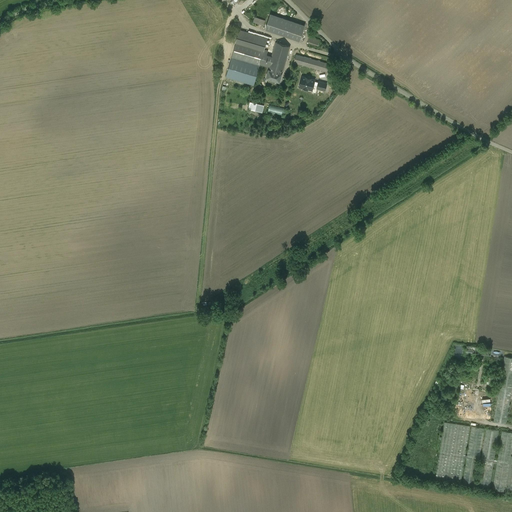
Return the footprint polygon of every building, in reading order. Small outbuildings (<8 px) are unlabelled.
[(305,26),(271,14),(266,28),(300,40),(305,26)] [(265,25),(267,19),(256,16),(254,22),(265,25)] [(267,38),(240,30),(237,42),(263,50),(264,49),(267,38)] [(237,42),(236,42),(232,58),(259,66),(260,62),(262,54),(263,50),(237,42)] [(290,47),(276,42),(272,57),(266,55),(262,54),(260,62),(269,65),(283,69),(290,47)] [(318,61),(296,55),(294,62),(316,69),(318,61)] [(259,66),(232,58),(226,77),(253,85),(259,66)] [(283,69),(269,65),(266,78),(270,79),(269,82),(274,83),(275,81),(279,82),(283,69)] [(306,78),(302,77),(299,86),(304,88),(303,88),(308,89),(312,90),(313,85),(317,86),(319,82),(314,81),(314,80),(310,79),(311,78),(306,77),(306,78)] [(263,113),(266,105),(252,101),(249,108),(263,113)] [(284,116),(286,109),(270,105),(268,112),(284,116)] [(218,302),(209,304),(211,311),(220,309),(218,302)] [(492,349),(467,345),(466,352),(491,356),(492,349)] [(497,374),(488,372),(491,356),(466,352),(456,415),(494,422),(499,385),(496,384),(497,374)] [(511,357),(504,356),(499,385),(494,422),(506,424),(511,388),(511,357)] [(511,450),(511,432),(502,431),(497,460),(494,460),(499,430),(486,428),(481,458),(480,458),(485,428),(472,426),(467,455),(465,455),(470,426),(445,422),(435,480),(461,484),(465,458),(467,458),(462,485),(475,487),(479,460),(481,460),(477,487),(490,489),(494,462),(497,463),(493,489),(511,492),(511,456),(511,450)]
